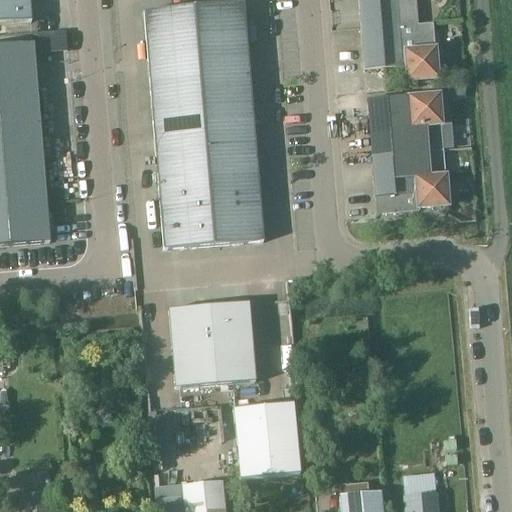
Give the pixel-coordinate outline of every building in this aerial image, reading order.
[(0,0),(0,26),(31,23),(29,0),(0,0)] [(358,0),(361,31),(417,26),(415,1),(424,0),(358,0)] [(197,57),(247,53),(243,5),(193,9),(197,57)] [(147,61),(197,57),(193,9),(143,14),(147,61)] [(437,81),(435,51),(433,25),(417,26),(361,31),(364,71),(405,68),(407,83),(437,81)] [(0,88),(36,85),(33,46),(0,48),(0,88)] [(201,105),(251,101),(247,53),(197,57),(201,105)] [(151,109),(201,105),(197,57),(147,61),(151,109)] [(0,128),(39,125),(36,85),(0,88),(0,128)] [(450,126),(447,89),(429,90),(430,97),(366,103),(371,158),(428,154),(443,152),(452,151),(450,126)] [(205,153),(255,148),(251,101),(201,105),(205,153)] [(155,157),(205,153),(201,105),(151,109),(155,157)] [(0,168),(42,165),(39,125),(0,128),(0,168)] [(209,200),(259,196),(255,148),(205,153),(209,200)] [(445,178),(443,152),(428,154),(371,158),(374,199),(375,199),(376,216),(418,213),(418,210),(447,208),(445,178)] [(159,205),(209,200),(205,153),(155,157),(159,205)] [(0,208),(46,205),(42,165),(0,168),(0,208)] [(213,248),(263,244),(259,196),(209,200),(213,248)] [(163,252),(213,248),(209,200),(159,205),(163,252)] [(0,248),(49,245),(46,205),(0,208),(0,248)] [(254,385),(247,305),(168,312),(174,392),(254,385)] [(293,405),(230,410),(234,443),(240,487),(300,482),(293,405)] [(221,484),(181,488),(183,511),(232,511),(230,485),(222,486),(221,484)] [(380,511),(378,484),(339,488),(341,511),(380,511)] [(87,500),(97,498),(94,485),(85,487),(87,500)] [(50,511),(49,495),(17,498),(17,511),(50,511)] [(438,511),(437,498),(404,501),(405,511),(438,511)]
